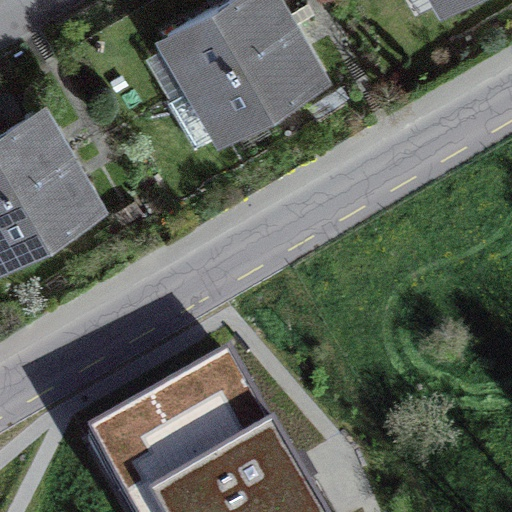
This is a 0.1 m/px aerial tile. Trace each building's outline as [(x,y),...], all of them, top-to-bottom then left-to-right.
[(194,80),(289,25),(275,0),(220,0),(166,32),(194,80)] [(289,25),(194,80),(224,131),(319,76),(289,25)] [(0,195),(68,155),(38,106),(0,128),(0,195)] [(68,155),(0,195),(0,255),(1,257),(95,202),(68,155)] [(320,511),(230,356),(87,439),(129,511),(320,511)]
